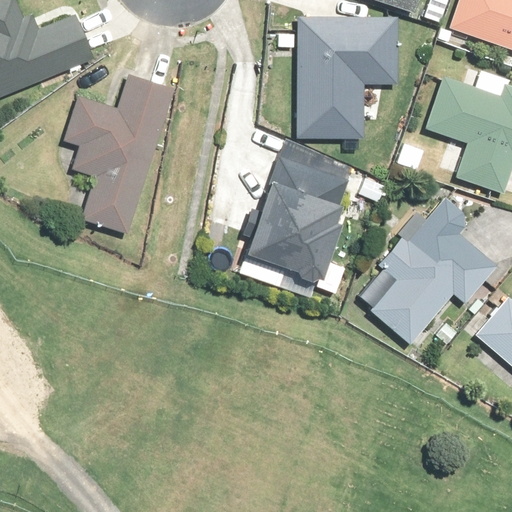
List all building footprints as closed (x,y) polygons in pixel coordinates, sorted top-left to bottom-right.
[(0,0),(0,88),(84,55),(67,16),(15,37),(0,0)] [(344,0),(408,20),(414,0),(344,0)] [(448,0),(426,0),(421,16),(440,23),(448,0)] [(511,0),(450,0),(439,31),(511,57),(511,0)] [(296,20),(297,134),(361,134),(360,83),(394,83),(393,19),(296,20)] [(121,226),(161,84),(115,71),(106,105),(65,94),(51,144),(68,149),(63,164),(87,171),(75,213),(121,226)] [(439,77),(422,123),(463,138),(449,176),(496,193),(508,160),(511,161),(511,87),(501,84),(496,98),(439,77)] [(273,160),(235,253),(314,284),(351,191),(273,160)] [(427,204),(346,295),(400,343),(446,292),(459,303),(494,263),(427,204)] [(511,290),(508,287),(471,331),(511,365),(511,290)]
